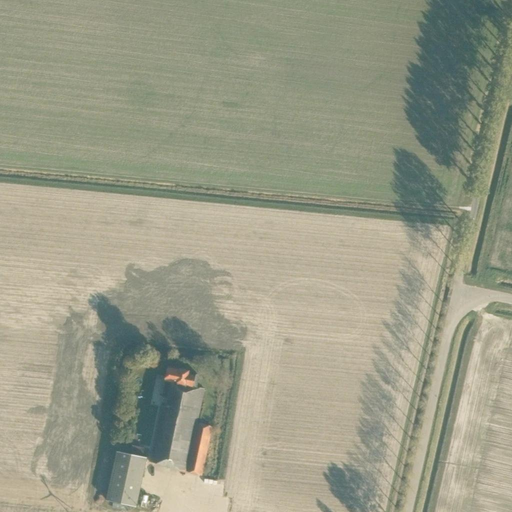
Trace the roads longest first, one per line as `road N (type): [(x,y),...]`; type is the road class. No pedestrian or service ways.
road 1 (unclassified): [(454,296),(511,39)]
road 2 (unclassified): [(407,511),(454,296)]
